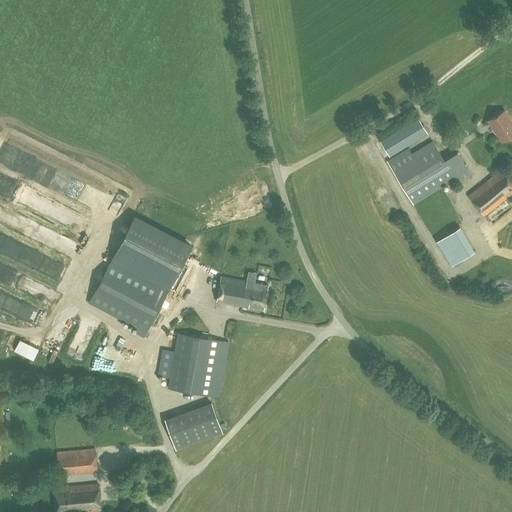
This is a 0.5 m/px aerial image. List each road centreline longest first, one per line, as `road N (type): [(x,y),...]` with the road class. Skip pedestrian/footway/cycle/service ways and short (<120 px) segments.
road 1 (unclassified): [(344,323),(295,237),(242,0)]
road 2 (unclassified): [(162,511),(320,337),(344,323)]
road 3 (unclassified): [(511,464),(382,363),(344,323)]
road 4 (track): [(277,178),(441,81)]
